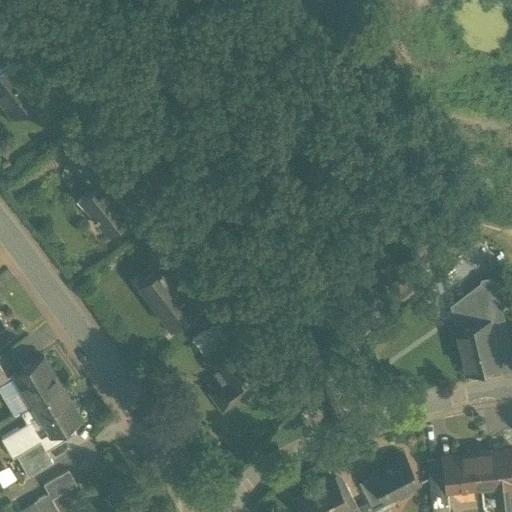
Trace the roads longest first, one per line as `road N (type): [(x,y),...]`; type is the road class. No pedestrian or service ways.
road 1 (residential): [(211,511),(0,223)]
road 2 (residential): [(511,390),(342,433),(216,511)]
